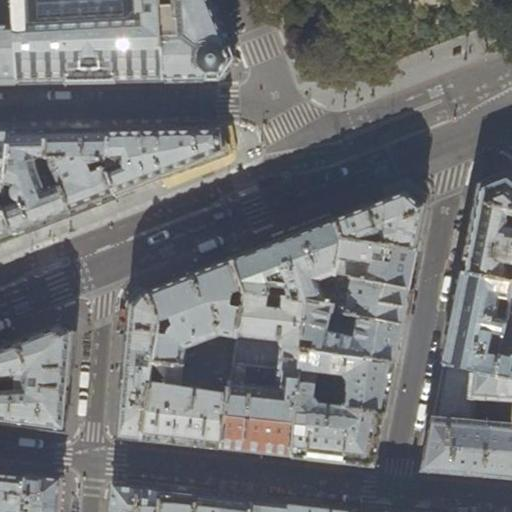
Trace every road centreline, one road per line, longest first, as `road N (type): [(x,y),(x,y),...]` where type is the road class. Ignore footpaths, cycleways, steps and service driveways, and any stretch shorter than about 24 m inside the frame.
road 1 (residential): [(482,127),(451,178),(392,489)]
road 2 (residential): [(392,489),(93,461)]
road 3 (residential): [(284,100),(0,108)]
road 4 (secondary): [(101,272),(325,186)]
road 5 (residential): [(93,461),(101,272)]
road 6 (secondary): [(325,186),(482,127)]
road 7 (residential): [(511,501),(392,489)]
